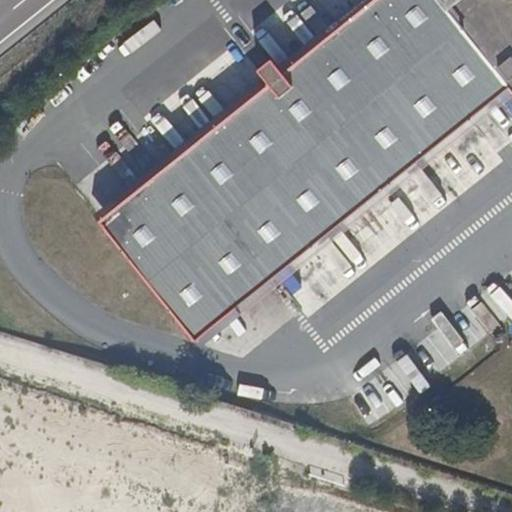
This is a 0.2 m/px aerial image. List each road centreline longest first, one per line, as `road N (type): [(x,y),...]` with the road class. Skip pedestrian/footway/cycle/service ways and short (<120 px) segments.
road 1 (unknown): [(508,511),(324,456),(309,511)]
road 2 (unclassified): [(325,362),(511,223)]
